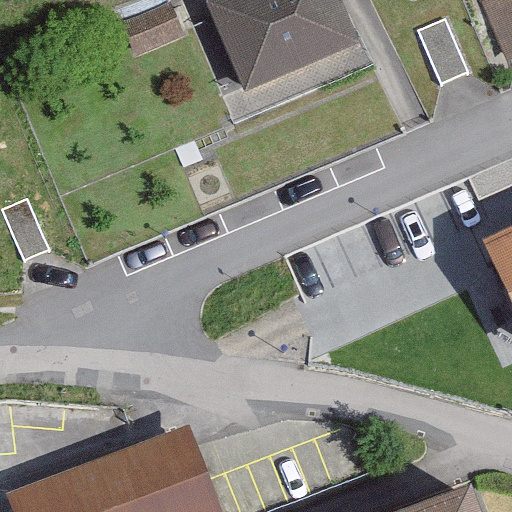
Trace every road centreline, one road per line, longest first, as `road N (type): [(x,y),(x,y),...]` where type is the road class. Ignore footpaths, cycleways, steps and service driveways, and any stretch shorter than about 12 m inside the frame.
road 1 (residential): [(511,137),(43,348)]
road 2 (residential): [(511,445),(426,416),(43,348)]
road 3 (unknown): [(153,511),(341,446),(372,405)]
